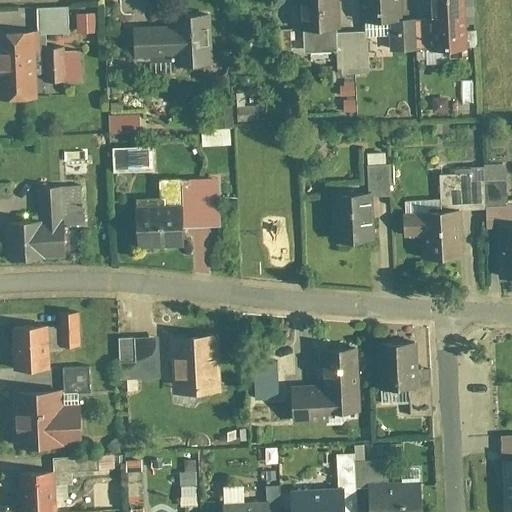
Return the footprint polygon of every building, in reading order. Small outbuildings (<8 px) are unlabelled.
[(343,0),(300,0),(301,27),(307,27),(339,25),(345,25),(343,0)] [(364,0),(365,19),(392,18),(406,18),(405,0),(364,0)] [(432,0),(433,17),(434,46),(470,45),(468,0),(432,0)] [(41,29),(41,32),(73,31),(72,4),(40,6),(41,29)] [(98,12),(78,13),(79,32),(99,31),(98,12)] [(213,63),(211,12),(175,14),(175,24),(136,25),(137,56),(176,55),(177,64),(213,63)] [(406,18),(392,18),(393,50),(419,49),(419,47),(417,17),(406,18)] [(433,17),(417,17),(419,47),(434,46),(433,17)] [(339,25),(307,27),(307,48),(307,50),(340,49),(339,31),(339,25)] [(307,48),(307,27),(301,27),(284,27),(285,48),(307,48)] [(0,30),(0,79),(1,98),(44,96),(41,32),(41,29),(0,30)] [(368,30),(339,31),(340,49),(341,73),(370,72),(368,30)] [(66,47),(46,48),(48,82),(68,81),(66,47)] [(435,98),(435,112),(450,111),(450,97),(435,98)] [(110,114),(111,131),(144,130),(144,113),(110,114)] [(229,131),(202,130),(202,139),(205,139),(205,145),(229,145),(229,131)] [(157,144),(115,146),(116,172),(158,170),(157,144)] [(65,147),(66,177),(91,176),(90,146),(65,147)] [(369,164),(370,193),(376,193),(393,192),(391,163),(369,164)] [(442,173),(443,209),(465,208),(487,207),(486,172),(442,173)] [(184,203),(185,225),(224,224),(222,176),(183,178),(184,203)] [(85,185),(41,186),(42,219),(67,218),(86,217),(85,185)] [(334,195),(336,240),(378,239),(376,193),(370,193),(334,195)] [(138,205),(140,247),(186,245),(185,225),(184,203),(138,205)] [(501,224),(511,223),(511,203),(491,205),(492,225),(501,224)] [(426,257),(466,256),(465,208),(443,209),(408,210),(408,232),(425,231),(426,257)] [(69,254),(67,218),(42,219),(8,220),(10,257),(69,254)] [(511,223),(501,224),(503,277),(511,276),(511,223)] [(61,312),(63,344),(84,343),(82,311),(61,312)] [(13,325),(15,369),(53,367),(50,323),(13,325)] [(221,332),(173,335),(176,393),(224,390),(221,332)] [(161,335),(122,337),(124,378),(163,376),(161,335)] [(420,339),(380,341),(383,388),(412,386),(422,386),(421,368),(420,339)] [(361,346),(325,348),(327,384),(295,386),(296,424),(332,422),(331,410),(363,409),(361,346)] [(253,363),(255,400),(277,399),(276,362),(253,363)] [(434,367),(421,368),(422,386),(412,386),(414,414),(436,413),(434,367)] [(13,391),(16,447),(85,444),(83,405),(67,406),(66,388),(13,391)] [(57,470),(57,485),(75,484),(74,471),(102,470),(101,454),(56,456),(57,470)] [(372,486),(392,485),(391,458),(358,459),(359,486),(372,486)] [(129,460),(130,472),(145,471),(144,459),(129,460)] [(180,508),(196,508),(196,461),(180,461),(180,508)] [(21,511),(49,511),(59,511),(57,485),(57,470),(20,472),(21,511)] [(269,500),(269,511),(285,510),(284,484),(268,485),(269,500)] [(392,485),(372,486),(372,511),(426,511),(425,484),(392,485)] [(343,511),(342,487),(288,490),(289,511),(343,511)] [(224,501),(224,511),(269,511),(269,500),(224,501)]
